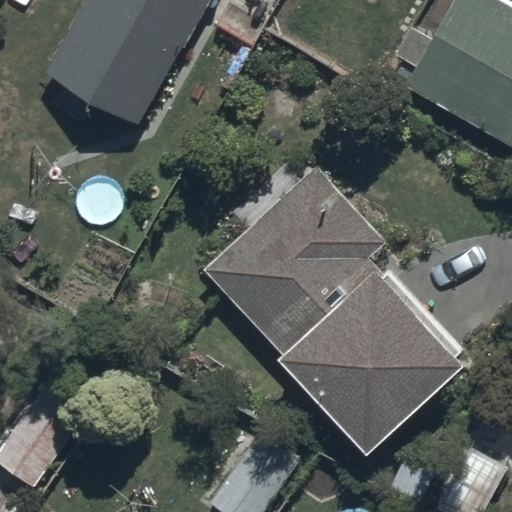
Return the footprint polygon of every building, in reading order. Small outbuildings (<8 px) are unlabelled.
[(2,0),(0,4),(0,9),(34,27),(48,0),(2,0)] [(88,0),(50,68),(140,119),(208,0),(88,0)] [(369,0),(279,0),(262,31),(331,69),(369,0)] [(511,0),(454,0),(408,83),(511,142),(511,0)] [(243,227),(202,265),(370,448),(466,360),(458,350),(462,347),(391,269),(385,275),(368,257),(389,237),(320,162),(313,169),(297,152),(230,213),(243,227)] [(47,384),(0,447),(0,458),(35,484),(87,413),(47,384)] [(260,428),(210,501),(225,511),(269,511),(306,460),(260,428)] [(483,511),(508,466),(469,444),(435,506),(446,511),(483,511)]
